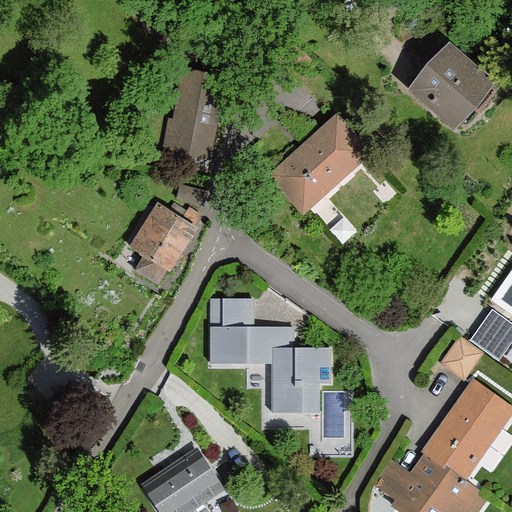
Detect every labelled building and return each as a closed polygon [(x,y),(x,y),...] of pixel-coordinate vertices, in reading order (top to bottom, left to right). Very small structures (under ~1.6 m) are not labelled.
[(208,0),(216,14),(240,0),(208,0)] [(292,43),(277,59),(299,79),(314,63),(292,43)] [(449,45),(409,89),(454,129),(493,85),(449,45)] [(223,76),(182,69),(167,152),(208,160),(223,76)] [(331,119),(262,176),(298,218),(366,161),(331,119)] [(196,229),(160,206),(134,245),(149,254),(139,270),(158,282),(167,267),(170,269),(196,229)] [(511,274),(493,301),(511,314),(511,274)] [(332,347),(295,346),(296,329),(255,328),(255,299),(212,299),(211,363),(273,364),(272,413),(320,414),(320,383),(331,383),(332,347)] [(475,337),(505,357),(511,346),(511,317),(495,306),(475,337)] [(461,338),(444,361),(467,379),(484,356),(461,338)] [(511,414),(511,408),(475,382),(411,475),(394,464),(380,486),(400,499),(396,506),(403,511),(478,511),(489,498),(464,482),(511,414)] [(146,485),(164,511),(185,511),(222,488),(198,451),(146,485)]
